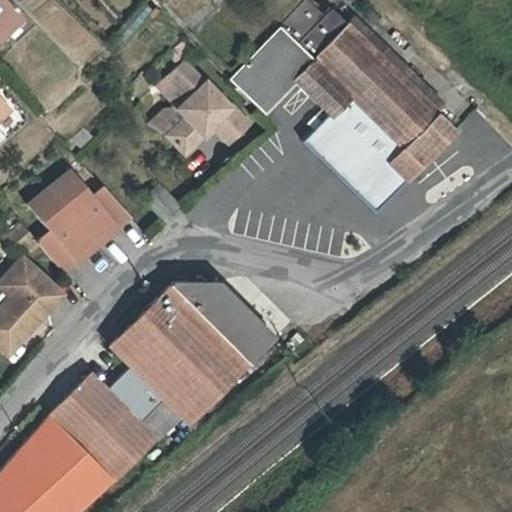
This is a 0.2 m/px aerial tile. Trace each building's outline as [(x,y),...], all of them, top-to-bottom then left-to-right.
[(287,80),(324,115),(333,105),(407,176),(456,126),(328,6),(318,15),(301,0),(300,0),(255,47),(224,78),(256,111),(287,80)] [(0,1),(0,36),(19,19),(0,1)] [(118,54),(151,12),(140,4),(107,46),(118,54)] [(206,122),(209,125),(224,140),(244,120),(225,101),(223,101),(203,78),(200,81),(181,60),(164,75),(184,97),(172,108),(180,117),(163,134),(179,151),(199,132),(197,130),(206,122)] [(0,92),(0,100),(6,107),(10,104),(0,92)] [(201,134),(209,125),(206,122),(197,130),(199,132),(201,134)] [(23,204),(46,232),(35,240),(63,274),(132,220),(103,184),(90,194),(69,168),(23,204)] [(442,194),(466,178),(459,168),(435,184),(442,194)] [(159,181),(145,192),(165,218),(179,206),(159,181)] [(16,286),(8,295),(0,303),(0,346),(4,351),(39,314),(35,310),(40,305),(43,309),(60,291),(23,256),(4,275),(16,286)] [(0,278),(0,286),(8,295),(16,286),(4,275),(0,278)] [(40,421),(0,465),(0,511),(72,511),(103,485),(173,418),(179,424),(265,338),(209,284),(162,286),(101,348),(122,368),(98,392),(83,377),(40,421)] [(39,314),(43,309),(40,305),(35,310),(39,314)]
